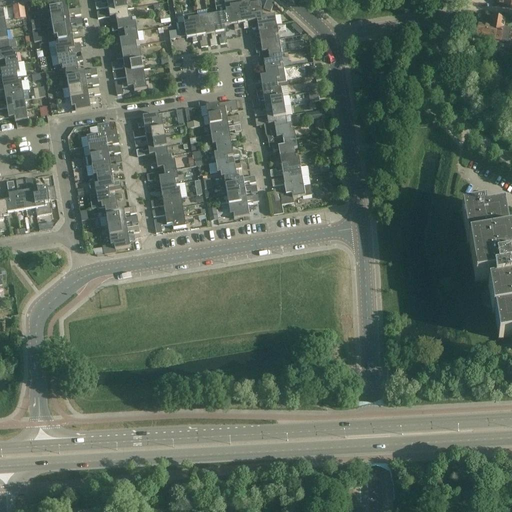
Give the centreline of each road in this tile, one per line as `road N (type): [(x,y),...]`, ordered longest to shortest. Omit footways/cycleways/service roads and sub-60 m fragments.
road 1 (secondary): [(5,466),(511,438)]
road 2 (secondary): [(511,419),(41,446)]
road 3 (residential): [(378,511),(361,227)]
road 4 (residential): [(86,276),(361,227)]
road 5 (residential): [(73,235),(63,125),(177,104)]
road 6 (residential): [(361,227),(328,37)]
road 7 (residential): [(41,446),(36,321),(86,276)]
road 8 (residential): [(511,160),(466,132),(439,97),(445,25)]
